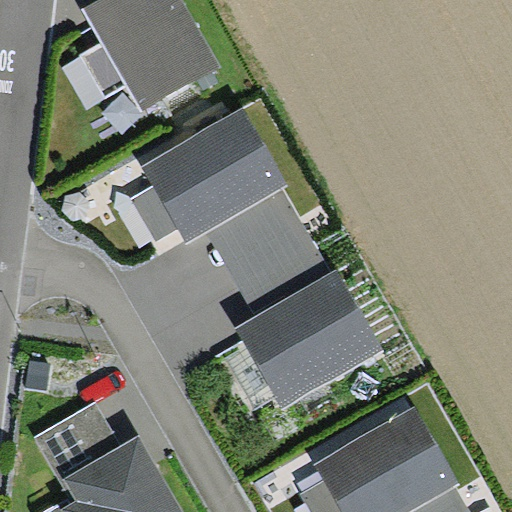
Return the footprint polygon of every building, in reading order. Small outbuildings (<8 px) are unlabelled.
[(183,0),(99,0),(83,10),(101,43),(126,86),(142,113),(221,67),(183,0)] [(106,98),(126,86),(101,43),(80,55),(106,98)] [(287,185),(241,108),(141,166),(153,186),(178,229),(187,244),(208,231),(283,188),(287,185)] [(178,229),(153,186),(131,199),(156,242),(178,229)] [(208,231),(256,316),(332,272),(283,188),(208,231)] [(336,269),(332,272),(256,316),(235,328),(243,342),(277,399),(283,409),(383,350),(336,269)] [(277,399),(243,342),(221,355),(255,412),(277,399)] [(51,364),(29,361),(25,388),(47,391),(51,364)] [(63,479),(123,444),(98,401),(34,438),(59,481),(63,479)] [(410,511),(458,485),(460,483),(415,406),(315,463),(325,480),(300,494),(310,511),(410,511)] [(183,511),(138,435),(123,444),(63,479),(73,495),(75,500),(60,509),(61,511),(183,511)] [(410,511),(473,511),(458,485),(410,511)] [(75,500),(73,495),(43,511),(61,511),(60,509),(75,500)]
